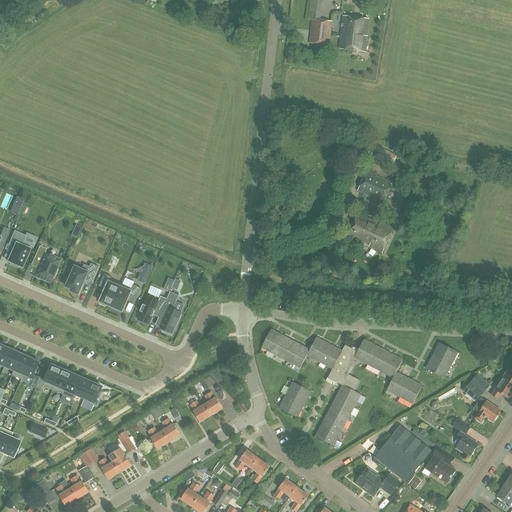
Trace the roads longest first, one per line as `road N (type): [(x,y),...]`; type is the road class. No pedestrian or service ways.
road 1 (unclassified): [(246,280),(277,0)]
road 2 (residential): [(511,331),(243,313)]
road 3 (residential): [(183,361),(144,390),(0,326)]
road 4 (residential): [(0,280),(183,361)]
road 5 (unknown): [(370,323),(295,462)]
road 6 (residential): [(132,491),(256,416)]
road 7 (residential): [(362,511),(275,446),(256,416)]
